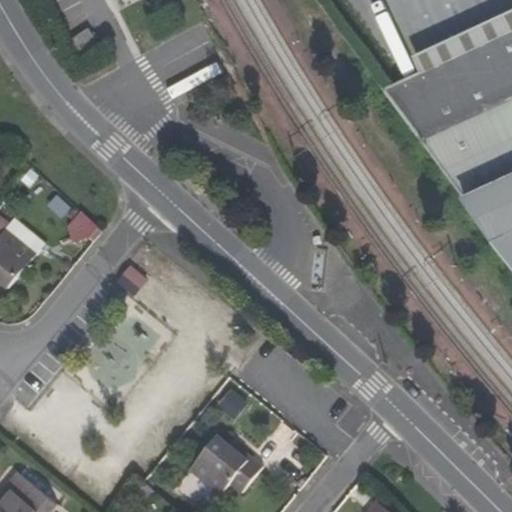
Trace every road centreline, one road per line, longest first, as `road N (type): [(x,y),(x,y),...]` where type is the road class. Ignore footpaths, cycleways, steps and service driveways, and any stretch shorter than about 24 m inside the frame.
road 1 (tertiary): [(162,195),(398,410)]
road 2 (tertiary): [(0,10),(74,116),(162,195)]
road 3 (residential): [(162,195),(39,340),(0,350)]
road 4 (tertiary): [(398,410),(504,511)]
road 5 (residential): [(398,410),(308,511)]
